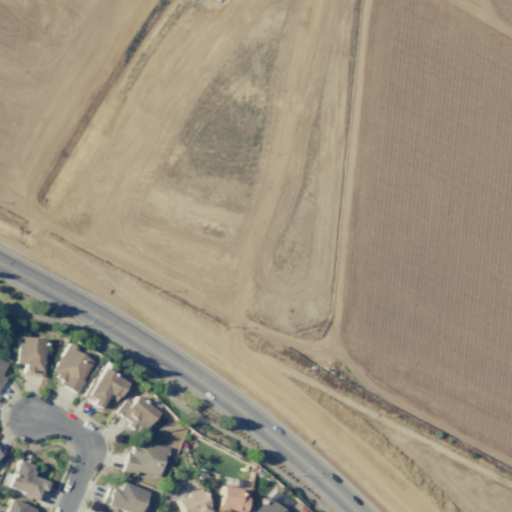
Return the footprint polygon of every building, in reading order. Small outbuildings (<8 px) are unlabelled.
[(41,362),(40,377),(30,376),(30,375),(20,374),(21,363),(12,362),(15,336),(41,339),(38,361),(41,362)] [(81,381),(74,394),(56,383),(58,380),(52,376),(54,374),(49,371),(65,342),(74,348),(72,351),(89,361),(78,380),(81,381)] [(112,401),(123,382),(110,375),(110,373),(99,367),(90,382),(88,381),(79,395),(89,401),(88,403),(96,408),(103,396),(112,401)] [(140,430),(154,412),(132,395),(126,402),(121,398),(111,411),(119,417),(119,416),(127,422),(124,425),(131,430),(134,426),(140,430)] [(159,454),(155,475),(134,471),(133,475),(119,472),(123,450),(127,451),(129,445),(132,445),(134,440),(165,447),(163,455),(159,454)] [(14,460),(28,465),(27,470),(29,471),(28,475),(45,482),(42,491),(39,490),(35,500),(19,495),(20,492),(3,485),(7,473),(9,473),(14,460)] [(123,511),(134,511),(143,491),(118,482),(114,490),(105,486),(101,497),(100,497),(97,506),(111,511),(113,508),(123,511)] [(244,490),(239,511),(213,511),(218,485),(244,490)] [(197,487),(207,511),(177,511),(172,500),(186,495),(184,492),(197,487)] [(280,511),(264,497),(250,511),(280,511)] [(0,511),(6,499),(33,509),(31,511),(0,511)]
